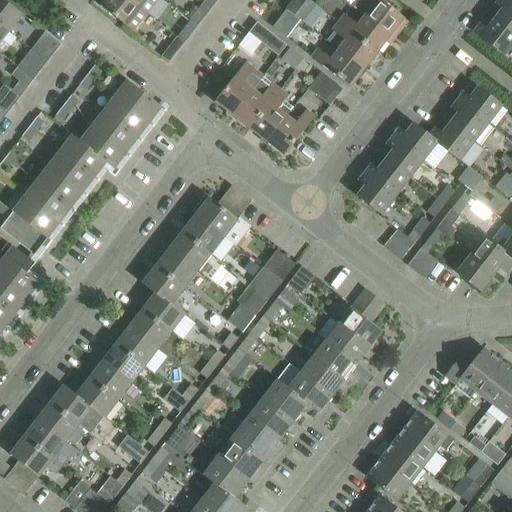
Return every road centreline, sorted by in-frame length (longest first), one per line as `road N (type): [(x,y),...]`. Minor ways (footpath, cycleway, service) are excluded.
road 1 (residential): [(0,405),(181,170),(207,152)]
road 2 (residential): [(295,511),(440,320)]
road 3 (residential): [(444,29),(302,211)]
road 4 (residential): [(207,152),(172,81),(75,0)]
road 5 (residential): [(302,211),(440,320)]
